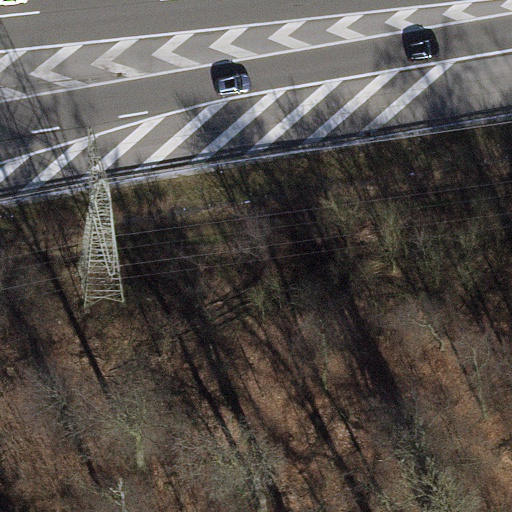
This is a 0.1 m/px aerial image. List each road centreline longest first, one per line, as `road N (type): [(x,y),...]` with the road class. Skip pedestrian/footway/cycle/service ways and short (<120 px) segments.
road 1 (motorway): [(0,132),(511,32)]
road 2 (track): [(511,184),(0,280)]
